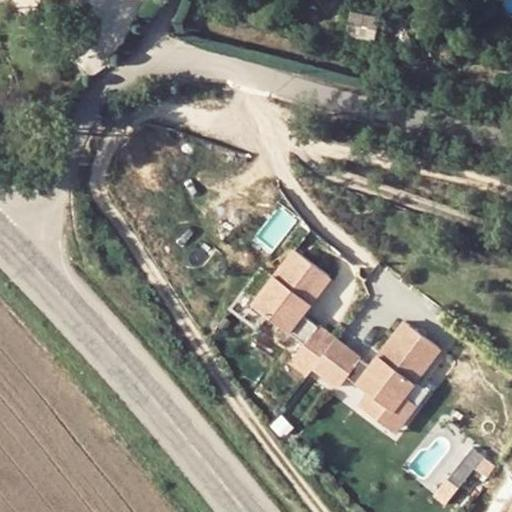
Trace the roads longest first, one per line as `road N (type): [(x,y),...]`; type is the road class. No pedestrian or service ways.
road 1 (unclassified): [(150,61),(202,59),(266,73),(511,148)]
road 2 (tertiary): [(10,243),(249,511)]
road 3 (unclassified): [(10,243),(112,88),(150,61)]
